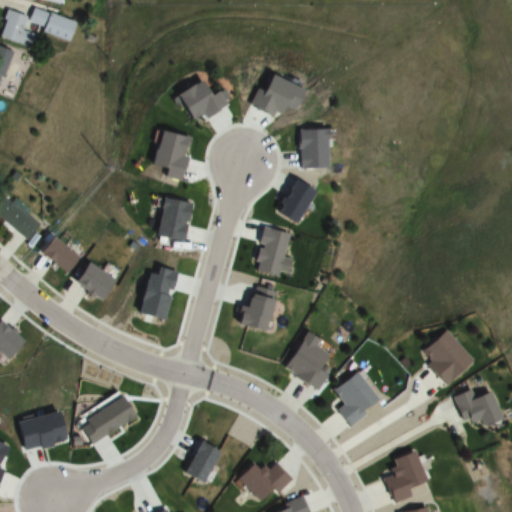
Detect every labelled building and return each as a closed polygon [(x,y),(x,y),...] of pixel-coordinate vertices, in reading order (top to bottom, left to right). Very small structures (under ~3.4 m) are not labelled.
[(67,42),(74,22),(29,8),(26,17),(4,10),(0,22),(0,39),(28,48),(33,32),(67,42)] [(0,78),(12,54),(0,48),(0,78)] [(0,222),(24,242),(38,226),(2,197),(0,198),(0,222)] [(284,234),(258,228),(247,271),(274,277),(284,234)] [(33,253),(62,274),(74,256),(45,236),(33,253)] [(66,282),(96,302),(110,281),(81,261),(66,282)] [(234,327),(261,333),(269,292),(243,286),(234,327)] [(19,342),(0,327),(0,357),(4,361),(19,342)] [(443,385),(468,360),(437,330),(412,355),(443,385)] [(313,392),(322,375),(316,372),(325,356),(310,348),(314,340),(298,332),(277,372),(313,392)] [(344,427),(374,404),(350,373),(327,391),(338,405),(331,410),(344,427)] [(483,391),(469,397),(466,390),(448,398),(459,425),(471,420),(474,427),(494,419),(483,391)] [(409,452),(384,460),(389,477),(377,480),(385,505),(405,499),(402,489),(419,483),(409,452)] [(283,479),(269,465),(259,475),(246,463),(231,479),(258,505),(283,479)] [(300,511),(296,500),(264,511),(300,511)]
